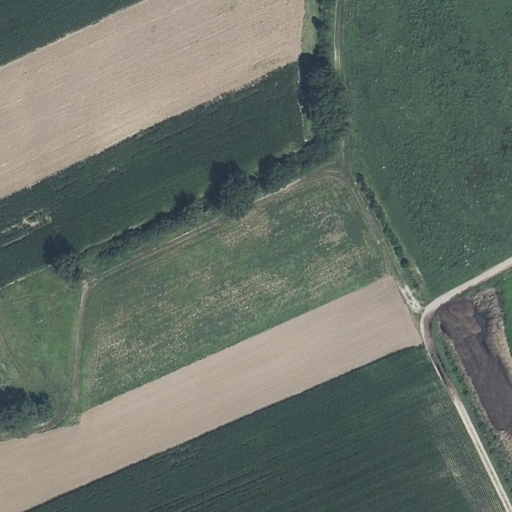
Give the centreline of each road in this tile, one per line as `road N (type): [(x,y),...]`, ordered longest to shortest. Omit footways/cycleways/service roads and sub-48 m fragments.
road 1 (track): [(425,321),(343,169),(340,0)]
road 2 (track): [(511,511),(425,321)]
